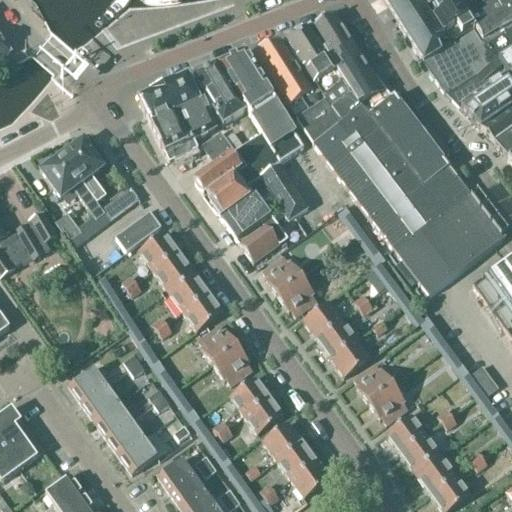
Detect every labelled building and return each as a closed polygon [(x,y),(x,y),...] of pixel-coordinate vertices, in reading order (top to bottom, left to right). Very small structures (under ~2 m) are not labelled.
[(444,41),(435,28),(432,23),(429,25),(413,0),(379,0),(422,67),(442,96),(462,82),(461,79),(465,76),(463,73),(462,73),(450,56),(445,47),(447,46),(444,41)] [(453,0),(420,0),(429,14),(435,10),(443,23),(435,28),(444,41),(447,46),(448,47),(472,32),(473,31),(466,20),(453,0)] [(487,8),(497,2),(495,0),(457,0),(465,10),(483,1),(487,8)] [(497,36),(511,27),(511,0),(501,0),(497,2),(487,8),(479,12),(469,18),(466,20),(473,31),(472,32),(473,34),(475,34),(480,42),(482,45),(497,36)] [(373,79),(334,18),(309,32),(351,98),(361,112),(370,124),(390,107),(388,104),(391,102),(373,79),(374,79),(374,78),(373,79)] [(511,27),(497,36),(482,45),(480,42),(475,34),(473,34),(472,32),(448,47),(447,46),(445,47),(450,56),(462,73),(463,73),(465,76),(461,79),(462,82),(442,96),(460,114),(489,94),(507,82),(497,68),(511,58),(511,27)] [(302,80),(312,95),(304,101),(311,112),(295,123),(312,150),(361,112),(351,98),(309,32),(284,42),(307,77),(302,80)] [(0,61),(10,57),(0,43),(0,61)] [(279,44),(253,56),(288,111),(304,101),(312,95),(302,80),(279,44)] [(489,94),(460,114),(479,135),(480,134),(511,111),(511,100),(511,99),(511,98),(511,58),(497,68),(507,82),(489,94)] [(244,171),(250,180),(256,176),(259,181),(278,168),(303,152),(244,59),(218,70),(261,139),(235,156),(244,170),(244,171)] [(194,83),(223,130),(245,117),(216,70),(215,71),(195,83),(194,83)] [(205,139),(215,134),(207,117),(208,116),(203,106),(203,107),(202,105),(198,107),(187,83),(139,106),(144,117),(143,117),(144,120),(145,120),(150,131),(151,130),(155,140),(160,152),(161,151),(164,158),(165,158),(169,166),(196,153),(192,145),(201,141),(201,143),(205,141),(205,139)] [(390,107),(370,124),(422,192),(448,172),(393,100),(391,102),(388,104),(390,107)] [(479,135),(493,150),(511,135),(511,111),(480,134),(479,135)] [(361,112),(312,150),(381,241),(455,182),(448,172),(422,192),(370,124),(361,112)] [(507,165),(508,165),(511,161),(511,135),(493,150),(507,165)] [(200,151),(215,170),(234,157),(220,137),(200,151)] [(71,153),(61,160),(95,208),(105,201),(91,182),(103,173),(101,170),(103,168),(96,158),(94,160),(83,145),(81,146),(77,145),(71,149),(71,153)] [(203,200),(244,170),(234,157),(215,170),(193,186),(203,200)] [(44,170),(44,173),(41,176),(60,202),(72,193),(87,214),(95,208),(61,160),(54,166),(51,165),(44,170)] [(307,213),(278,168),(259,181),(288,225),(307,213)] [(211,206),(209,208),(219,223),(252,199),(237,178),(207,200),(211,206)] [(394,256),(467,198),(455,182),(381,241),(385,247),(377,253),(387,246),(394,256)] [(131,209),(124,198),(102,214),(110,224),(131,209)] [(387,246),(377,253),(418,308),(503,244),(467,198),(394,256),(387,246)] [(271,222),(255,200),(221,224),(237,247),(271,222)] [(348,230),(355,225),(346,213),(339,219),(348,230)] [(42,217),(28,225),(30,228),(42,249),(43,249),(56,241),(42,217)] [(67,219),(55,228),(68,246),(80,237),(67,219)] [(160,234),(149,219),(115,243),(125,258),(160,234)] [(239,250),(253,269),(254,268),(253,268),(286,244),(273,226),(239,250)] [(6,242),(0,231),(0,284),(7,281),(6,281),(47,257),(43,249),(42,249),(30,228),(6,242)] [(136,256),(151,277),(178,257),(163,237),(136,256)] [(379,267),(384,264),(375,252),(368,257),(377,269),(379,267)] [(166,297),(192,278),(178,257),(151,277),(166,297)] [(276,301),(301,283),(289,266),(287,267),(283,261),(261,277),(266,283),(264,284),(276,301)] [(511,262),(471,291),(511,349),(511,262)] [(381,285),(388,279),(379,267),(377,269),(372,273),(381,285)] [(166,297),(181,318),(207,298),(192,278),(166,297)] [(96,297),(103,291),(94,280),(87,285),(96,297)] [(130,282),(121,288),(131,302),(140,295),(130,282)] [(314,300),(301,283),(276,301),(289,318),(290,317),(295,323),(316,307),(312,301),(314,300)] [(395,304),(402,298),(393,286),(386,292),(395,304)] [(222,319),(207,298),(181,318),(196,338),(222,319)] [(358,314),(367,308),(362,301),(353,307),(358,314)] [(342,325),(327,306),(301,326),(315,345),(342,325)] [(358,314),(363,320),(372,314),(367,308),(358,314)] [(110,319),(119,330),(127,325),(118,313),(110,319)] [(415,330),(422,324),(413,313),(406,318),(415,330)] [(0,320),(0,338),(9,332),(0,320)] [(161,323),(152,329),(161,343),(170,336),(161,323)] [(127,325),(119,330),(128,342),(136,337),(127,325)] [(315,345),(330,364),(356,344),(342,325),(315,345)] [(371,333),(376,340),(386,333),(381,326),(371,333)] [(432,344),(439,338),(431,327),(423,332),(432,344)] [(212,370),(237,352),(225,335),(223,336),(219,330),(197,346),(201,352),(200,353),(212,370)] [(356,344),(330,364),(344,383),(370,363),(356,344)] [(143,363),(150,357),(141,346),(134,351),(143,363)] [(226,386),(230,392),(252,376),(247,370),(249,369),(237,352),(212,370),(224,387),(226,386)] [(128,375),(138,368),(133,360),(123,368),(128,375)] [(450,368),(459,379),(466,374),(458,362),(450,368)] [(128,375),(133,382),(143,375),(138,368),(128,375)] [(367,409),(392,391),(380,374),(378,375),(374,369),(352,385),(357,391),(355,392),(367,409)] [(106,390),(93,372),(68,391),(80,409),(106,390)] [(468,391),(476,386),(466,374),(459,379),(468,391)] [(474,381),(479,388),(489,380),(484,374),(474,381)] [(484,394),(494,387),(489,380),(479,388),(484,394)] [(228,401),(242,421),(269,402),(255,382),(228,401)] [(160,389),(169,400),(177,395),(168,383),(160,389)] [(484,394),(489,401),(499,393),(494,387),(484,394)] [(106,390),(80,409),(93,426),(119,408),(106,390)] [(405,408),(392,391),(367,409),(380,426),(381,425),(386,430),(407,415),(403,409),(405,408)] [(489,401),(493,407),(504,399),(499,393),(489,401)] [(153,410),(164,402),(159,395),(148,403),(153,410)] [(177,395),(169,400),(178,412),(186,407),(177,395)] [(164,402),(153,410),(158,417),(169,409),(164,402)] [(283,421),(269,402),(242,421),(257,441),(283,421)] [(482,410),(491,422),(499,417),(490,405),(482,410)] [(93,426),(106,444),(131,426),(119,408),(93,426)] [(0,419),(0,447),(19,474),(43,457),(11,412),(0,419)] [(436,421),(441,428),(451,421),(446,414),(436,421)] [(500,434),(508,429),(499,417),(491,422),(500,434)] [(384,439),(399,459),(425,440),(410,419),(384,439)] [(451,421),(441,428),(446,435),(456,428),(451,421)] [(131,426),(106,444),(119,462),(144,444),(131,426)] [(222,427),(213,434),(223,446),(232,440),(222,427)] [(261,448),(275,467),(302,448),(288,429),(261,448)] [(183,431),(173,438),(178,445),(188,437),(183,431)] [(204,449),(211,443),(202,431),(195,437),(204,449)] [(425,440),(399,459),(414,480),(440,460),(425,440)] [(211,443),(204,449),(213,460),(220,455),(211,443)] [(119,462),(131,480),(157,461),(144,444),(119,462)] [(0,485),(1,487),(19,474),(0,447),(0,485)] [(275,467),(289,487),(316,467),(302,448),(275,467)] [(472,470),(481,463),(476,456),(466,463),(472,470)] [(414,480),(428,500),(455,481),(440,460),(414,480)] [(200,476),(210,469),(205,462),(195,469),(200,476)] [(193,480),(181,463),(157,481),(169,498),(193,480)] [(477,477),(486,470),(481,463),(472,470),(477,477)] [(330,486),(316,467),(289,487),(303,506),(330,486)] [(200,476),(205,483),(215,476),(210,469),(200,476)] [(228,483),(237,495),(239,493),(244,489),(235,478),(228,483)] [(70,480),(63,485),(45,498),(54,511),(62,511),(83,497),(70,480)] [(193,480),(169,498),(178,511),(184,511),(205,497),(193,480)] [(455,481),(428,500),(436,511),(455,511),(470,501),(455,481)] [(239,493),(237,495),(246,507),(253,501),(244,489),(239,493)] [(268,491),(259,497),(269,510),(278,503),(268,491)] [(224,509),(234,502),(229,495),(219,502),(224,509)] [(62,511),(93,511),(83,497),(62,511)] [(184,511),(215,511),(205,497),(184,511)] [(234,502),(224,509),(226,511),(233,511),(239,509),(234,502)]
